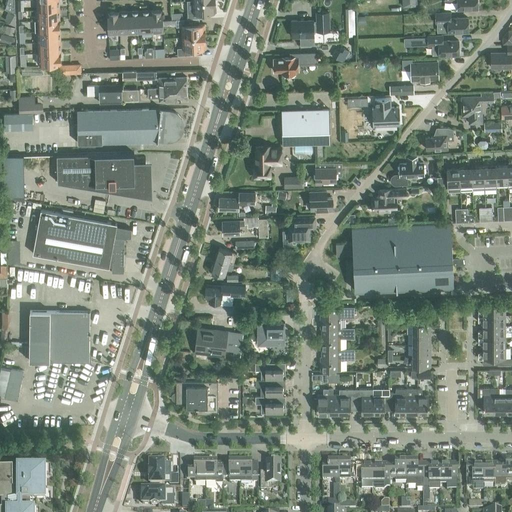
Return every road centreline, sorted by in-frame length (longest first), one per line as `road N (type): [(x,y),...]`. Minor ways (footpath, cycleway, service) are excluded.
road 1 (residential): [(303,297),(302,275),(315,250),(511,8)]
road 2 (primary): [(144,348),(222,103)]
road 3 (residential): [(227,64),(91,64),(89,0)]
road 4 (residential): [(305,439),(453,437)]
road 5 (residential): [(305,439),(306,312)]
